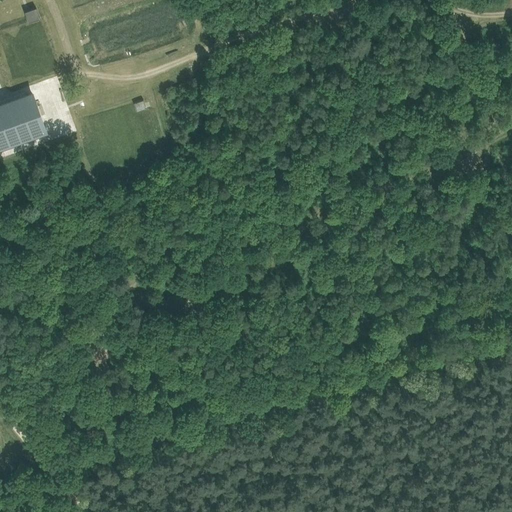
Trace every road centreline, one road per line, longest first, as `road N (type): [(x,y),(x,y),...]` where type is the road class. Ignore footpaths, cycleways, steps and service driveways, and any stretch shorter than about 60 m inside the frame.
road 1 (track): [(511,341),(57,470)]
road 2 (track): [(488,18),(487,69),(443,158),(294,239),(238,280)]
road 3 (track): [(344,0),(134,78),(79,68),(50,0)]
road 4 (track): [(92,511),(0,402)]
